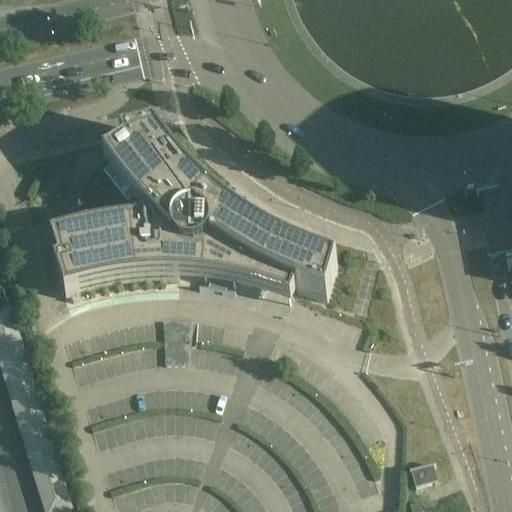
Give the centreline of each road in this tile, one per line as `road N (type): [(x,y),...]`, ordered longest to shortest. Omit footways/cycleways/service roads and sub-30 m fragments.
road 1 (primary): [(392,172),(441,227),(451,254),(507,511)]
road 2 (unknown): [(267,328),(219,457),(174,511)]
road 3 (unclassified): [(0,152),(58,119),(116,100),(138,53)]
road 4 (primary): [(248,78),(310,140),(392,172)]
road 5 (primary): [(0,85),(138,53)]
road 6 (primary): [(135,0),(0,32)]
road 7 (primary): [(392,172),(439,174),(511,156)]
